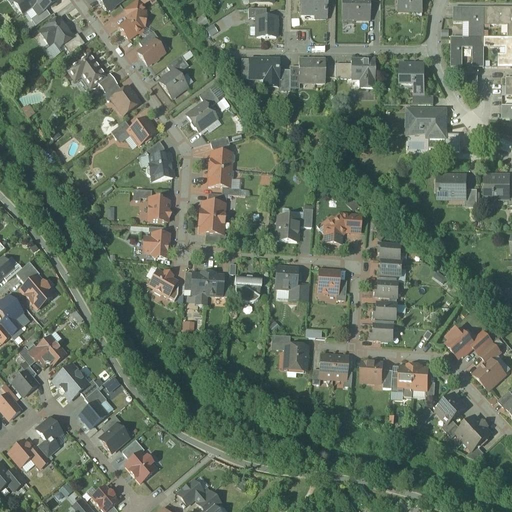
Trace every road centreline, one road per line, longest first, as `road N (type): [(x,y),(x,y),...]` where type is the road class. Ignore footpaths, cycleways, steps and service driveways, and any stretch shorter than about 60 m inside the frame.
road 1 (residential): [(234,258),(177,255),(184,149),(72,0)]
road 2 (residential): [(136,511),(48,403),(0,445)]
road 3 (residential): [(511,437),(435,363),(352,355)]
road 4 (residential): [(436,48),(284,49)]
road 5 (residential): [(352,355),(359,264),(299,260)]
road 6 (residential): [(511,146),(483,134),(457,106),(436,48)]
